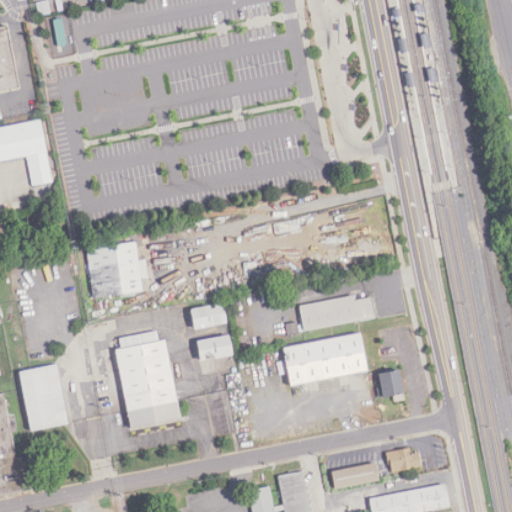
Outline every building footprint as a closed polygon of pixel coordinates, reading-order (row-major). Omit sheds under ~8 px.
[(0,30),(0,94),(18,92),(8,29),(0,30)] [(40,120),(0,126),(0,161),(26,157),(31,186),(50,182),(40,120)] [(311,217),(317,256),(339,253),(333,214),(311,217)] [(92,298),(141,292),(140,279),(147,278),(144,259),(137,260),(135,242),(86,248),(92,298)] [(373,319),(370,298),(353,300),(353,297),(299,305),(303,330),(373,319)] [(187,310),(190,329),(222,323),(219,304),(187,310)] [(281,346),(287,384),(364,372),(358,335),(281,346)] [(196,360),(228,356),(225,337),(193,341),(196,360)] [(175,419),(164,340),(131,345),(130,338),(121,339),(122,347),(114,349),(126,427),(175,419)] [(55,365),(16,372),(28,431),(67,424),(55,365)] [(400,394),(396,370),(375,373),(379,397),(400,394)] [(0,394),(0,494),(20,491),(1,394),(0,394)] [(420,467),(417,448),(386,452),(389,472),(420,467)] [(377,481),(374,463),(328,472),(331,489),(377,481)] [(251,511),(274,511),(284,510),(284,511),(315,511),(309,511),(302,472),(277,476),(282,507),(273,509),(269,487),(248,490),(251,511)] [(368,499),(370,511),(425,511),(447,508),(443,485),(368,499)]
